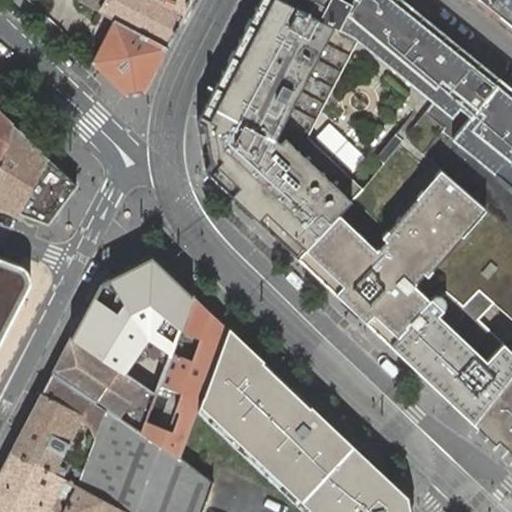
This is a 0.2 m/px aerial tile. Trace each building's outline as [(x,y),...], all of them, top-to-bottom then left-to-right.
[(78,0),(114,20),(168,46),(185,13),(159,0),(78,0)] [(159,0),(185,13),(191,0),(159,0)] [(329,20),(288,0),(248,0),(192,113),(202,119),(208,158),(201,167),(294,253),(387,341),(426,297),(413,285),(485,208),(438,167),(379,233),(383,236),(373,246),(334,210),(347,197),(281,134),(276,139),(269,135),(329,20)] [(288,0),(329,20),(351,31),(358,38),(449,111),(456,102),(468,113),(451,135),(496,172),(511,151),(511,87),(406,0),(288,0)] [(511,0),(482,0),(511,24),(511,0)] [(145,91),(168,46),(114,20),(92,61),(128,94),(145,91)] [(0,168),(3,158),(12,125),(11,121),(0,110),(0,168)] [(48,156),(11,121),(12,125),(3,158),(0,168),(0,204),(19,211),(48,156)] [(443,136),(429,152),(446,167),(460,151),(443,136)] [(511,151),(496,172),(485,208),(413,285),(426,297),(387,341),(472,421),(511,370),(511,151)] [(77,183),(48,156),(19,211),(49,222),(77,183)] [(100,282),(71,336),(156,392),(193,294),(152,255),(100,282)] [(0,343),(33,280),(33,275),(32,270),(27,267),(0,256),(0,343)] [(193,294),(156,392),(141,431),(179,457),(201,398),(227,326),(193,294)] [(258,356),(227,326),(201,398),(234,430),(302,494),(354,439),(258,356)] [(156,392),(71,336),(52,372),(141,431),(156,392)] [(511,370),(472,421),(511,458),(511,370)] [(141,431),(52,372),(42,392),(84,415),(82,419),(89,424),(96,438),(81,477),(78,485),(127,511),(201,511),(212,482),(179,457),(141,431)] [(42,392),(12,450),(54,473),(58,464),(81,477),(96,438),(89,424),(82,419),(84,415),(42,392)] [(409,490),(354,439),(302,494),(321,511),(413,511),(409,490)] [(12,450),(0,473),(0,511),(47,511),(50,507),(65,479),(54,473),(12,450)] [(77,485),(78,485),(81,477),(58,464),(54,473),(65,479),(77,485)] [(62,511),(77,485),(65,479),(50,507),(58,511),(62,511)] [(127,511),(78,485),(77,485),(62,511),(127,511)]
